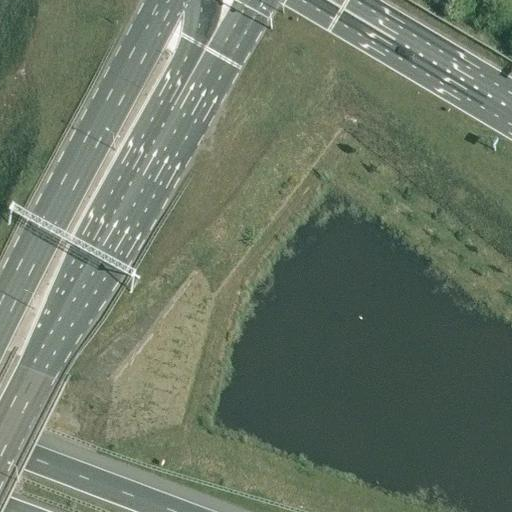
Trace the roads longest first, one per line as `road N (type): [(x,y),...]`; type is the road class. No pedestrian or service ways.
road 1 (trunk): [(0,445),(53,340),(115,249),(256,0)]
road 2 (trunk): [(164,0),(0,317)]
road 3 (motorway): [(511,109),(328,0)]
road 4 (motorway): [(171,511),(0,447)]
